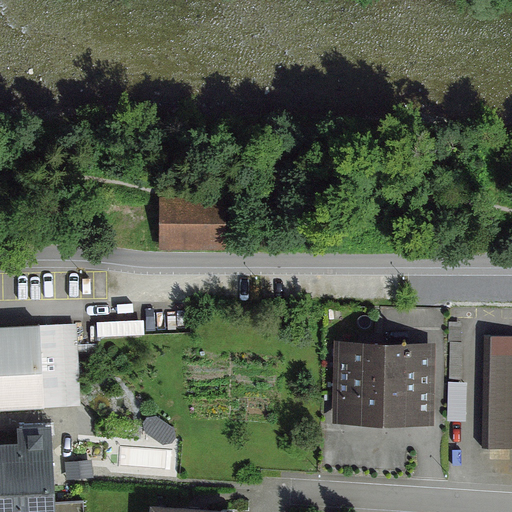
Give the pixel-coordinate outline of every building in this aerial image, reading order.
[(169,203),(168,244),(227,246),(229,204),(169,203)] [(72,326),(0,329),(0,406),(76,403),(72,326)] [(511,337),(485,337),(483,445),(511,445),(511,337)] [(428,350),(340,347),(338,419),(426,422),(428,350)] [(18,435),(0,436),(0,511),(56,511),(52,419),(17,420),(18,435)]
